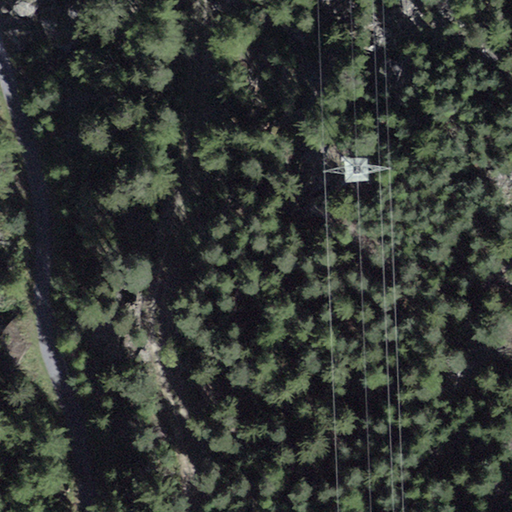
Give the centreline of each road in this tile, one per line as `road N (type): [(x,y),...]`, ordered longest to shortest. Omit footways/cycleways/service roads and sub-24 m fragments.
road 1 (track): [(185,511),(167,287),(225,0)]
road 2 (track): [(0,205),(94,511)]
